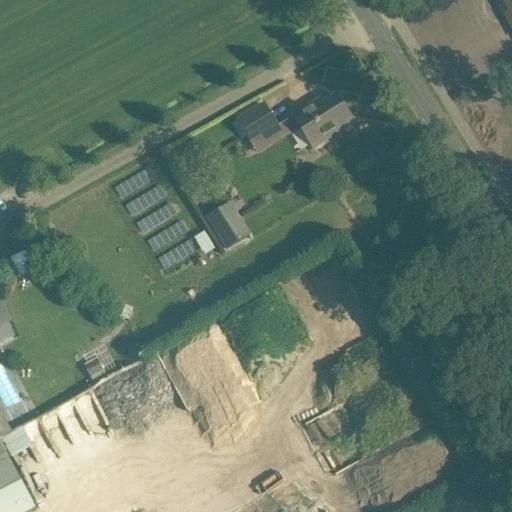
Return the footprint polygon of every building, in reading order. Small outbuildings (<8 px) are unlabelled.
[(504,11),(511,23),(511,24),(511,0),(503,0),(509,9),(504,11)] [(294,117),(314,148),(355,123),(338,97),(325,105),(322,100),(294,117)] [(265,105),(239,121),(253,144),(279,128),(265,105)] [(242,219),(216,235),(226,251),(252,235),(242,219)] [(0,326),(10,321),(0,302),(0,326)] [(98,360),(88,365),(94,375),(103,370),(98,360)] [(10,458),(0,463),(0,511),(27,511),(36,507),(10,458)]
